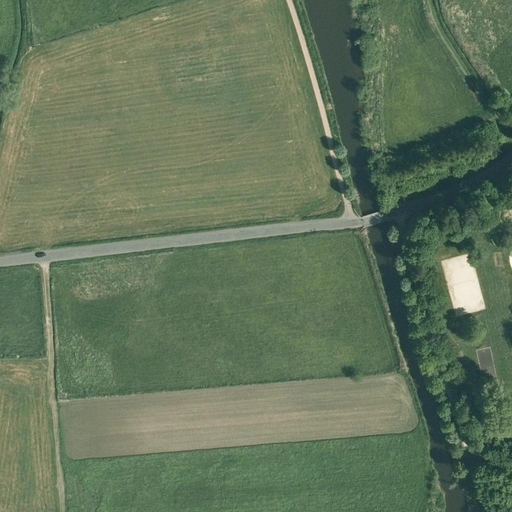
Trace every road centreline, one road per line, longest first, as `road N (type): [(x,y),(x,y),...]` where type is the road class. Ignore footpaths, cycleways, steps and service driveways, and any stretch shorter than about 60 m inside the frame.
road 1 (unclassified): [(0,261),(361,221),(477,179),(511,157)]
road 2 (track): [(70,511),(45,256)]
